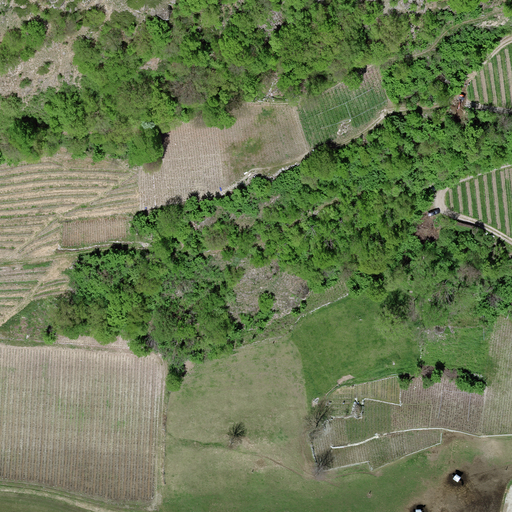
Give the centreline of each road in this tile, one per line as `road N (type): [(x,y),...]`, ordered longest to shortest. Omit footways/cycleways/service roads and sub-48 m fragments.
road 1 (track): [(511,162),(459,179),(438,198),(446,212),(511,241)]
road 2 (track): [(158,508),(0,484)]
